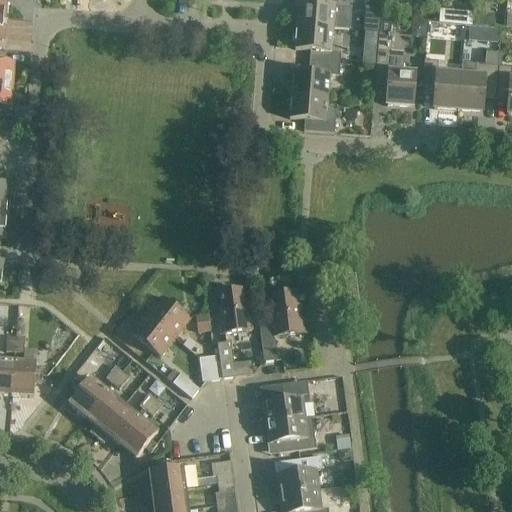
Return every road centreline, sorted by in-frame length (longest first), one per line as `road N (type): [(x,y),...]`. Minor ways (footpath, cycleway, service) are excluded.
road 1 (residential): [(511,152),(278,143),(264,116),(266,36),(147,21)]
road 2 (residential): [(147,21),(58,16),(47,24),(34,158),(25,162)]
road 3 (residential): [(250,511),(235,392),(259,383)]
road 4 (residential): [(22,300),(25,162)]
